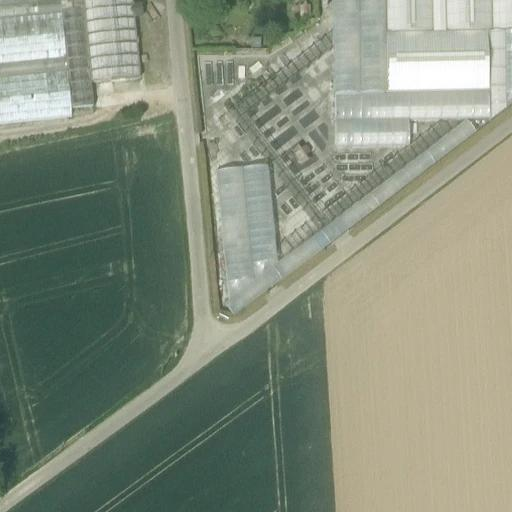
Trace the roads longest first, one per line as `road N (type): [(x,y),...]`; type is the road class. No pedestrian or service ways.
road 1 (residential): [(511,124),(206,355)]
road 2 (residential): [(206,355),(177,0)]
road 3 (residential): [(206,355),(0,508)]
